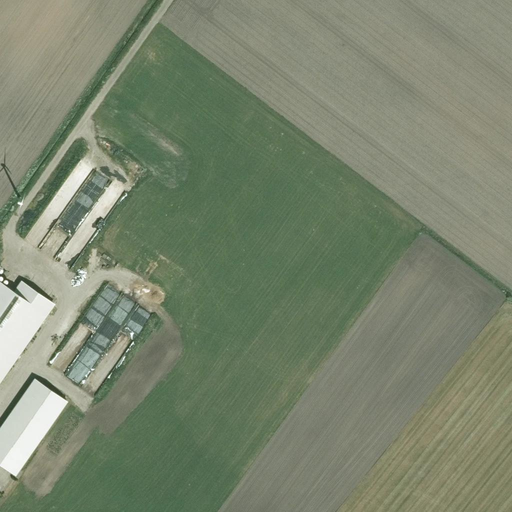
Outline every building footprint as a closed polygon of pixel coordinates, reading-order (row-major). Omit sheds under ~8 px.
[(61,185),(73,194),(90,171),(78,163),(61,185)] [(91,182),(71,205),(75,209),(85,197),(90,202),(100,190),(91,182)] [(0,282),(0,379),(53,304),(23,282),(15,293),(0,282)] [(107,282),(89,311),(99,318),(117,288),(107,282)] [(53,363),(64,370),(85,336),(75,329),(53,363)] [(106,376),(131,341),(121,334),(97,369),(106,376)] [(0,431),(0,464),(14,474),(66,400),(36,380),(0,431)]
